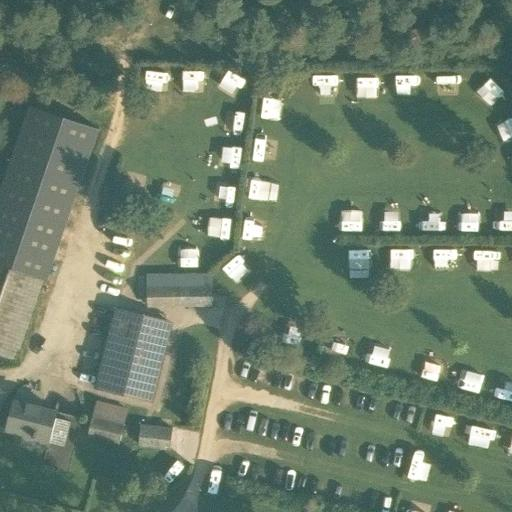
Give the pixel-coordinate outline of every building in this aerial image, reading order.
[(199,90),(201,72),(187,71),(185,89),(199,90)] [(216,91),(231,98),(240,79),(225,72),(216,91)] [(398,73),(399,103),(418,102),(417,72),(398,73)] [(336,93),(336,73),(316,74),(317,94),(336,93)] [(456,103),(457,73),(441,73),(440,102),(456,103)] [(279,119),(282,100),(263,97),(260,116),(279,119)] [(244,127),(246,111),(227,108),(225,124),(244,127)] [(503,140),(511,137),(511,119),(497,125),(503,140)] [(273,159),(276,140),(257,137),(254,156),(273,159)] [(221,159),(239,160),(240,144),(222,143),(221,159)] [(125,169),(121,184),(142,190),(147,175),(125,169)] [(232,201),(233,182),(216,180),(214,199),(232,201)] [(180,203),(183,184),(161,181),(158,200),(180,203)] [(249,199),(268,200),(269,182),(250,182),(249,199)] [(511,229),(511,198),(497,198),(497,229),(511,229)] [(418,226),(440,227),(441,207),(418,206),(418,226)] [(401,229),(399,208),(379,210),(381,230),(401,229)] [(339,229),(361,229),(361,210),(339,210),(339,229)] [(461,229),(480,230),(481,213),(461,212),(461,229)] [(214,215),(210,235),(229,238),(233,218),(214,215)] [(261,239),(264,222),(245,219),(242,236),(261,239)] [(352,266),(366,266),(366,248),(352,248),(352,266)] [(411,266),(410,248),(392,249),(393,267),(411,266)] [(493,268),(494,250),(477,250),(476,268),(493,268)] [(0,353),(15,358),(43,279),(0,264),(0,353)] [(148,306),(168,305),(213,305),(212,285),(147,286),(148,306)] [(171,323),(135,314),(116,310),(96,388),(152,402),(171,323)] [(343,356),(348,338),(330,332),(325,351),(343,356)] [(429,359),(424,376),(439,380),(444,363),(429,359)] [(476,391),(482,374),(466,368),(459,385),(476,391)] [(14,401),(12,411),(7,430),(33,436),(31,444),(47,448),(42,466),(69,473),(82,418),(14,401)] [(127,409),(117,407),(97,402),(94,416),(93,416),(88,435),(120,443),(124,423),(123,423),(127,409)] [(470,439),(486,444),(490,426),(475,422),(470,439)] [(173,428),(161,427),(141,425),(139,444),(171,448),(173,428)] [(418,501),(415,511),(435,511),(437,506),(418,501)]
